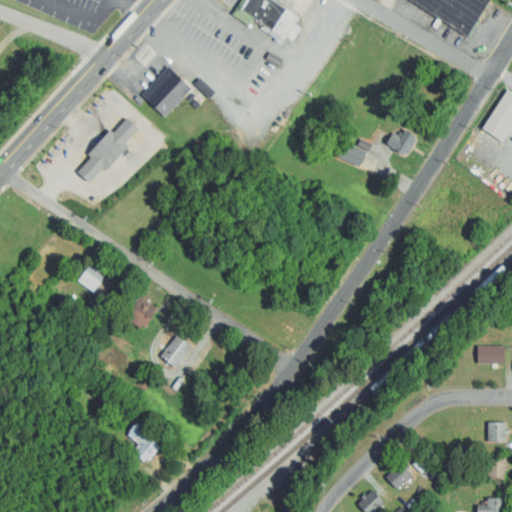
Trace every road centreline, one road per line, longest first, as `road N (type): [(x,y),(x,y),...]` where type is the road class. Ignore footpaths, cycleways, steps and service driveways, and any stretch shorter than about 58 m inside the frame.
road 1 (residential): [(152,511),(261,408),(355,282),(511,42)]
road 2 (residential): [(292,365),(0,170)]
road 3 (primary): [(0,170),(157,0)]
road 4 (residential): [(492,77),(361,0)]
road 5 (residential): [(323,511),(410,418)]
